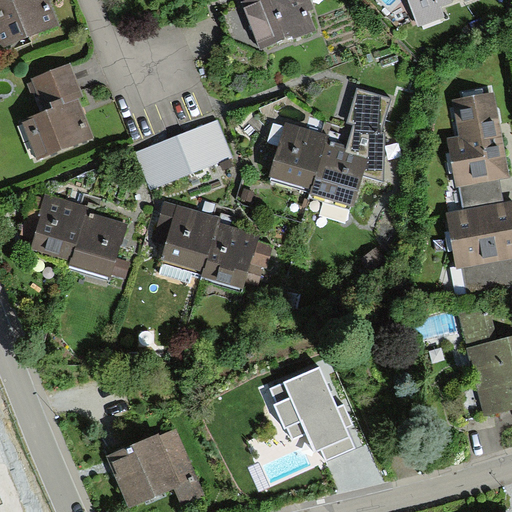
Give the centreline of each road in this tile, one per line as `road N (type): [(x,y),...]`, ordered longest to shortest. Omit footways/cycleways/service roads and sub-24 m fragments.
road 1 (tertiary): [(71,511),(0,337)]
road 2 (residential): [(358,511),(511,466)]
